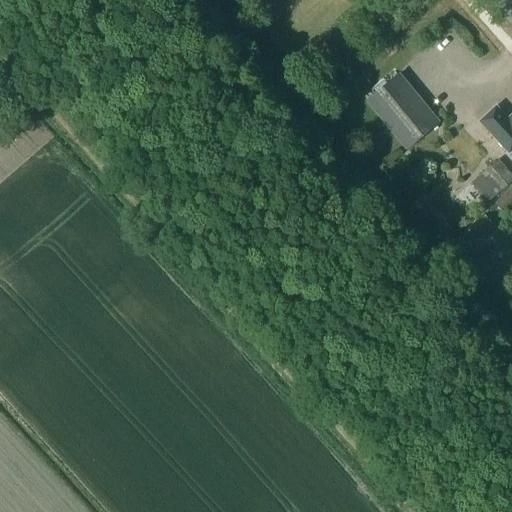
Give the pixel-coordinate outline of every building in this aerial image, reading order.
[(398,73),(365,100),(407,151),(439,124),(398,73)] [(511,118),(510,121),(499,108),(482,122),(510,154),(511,152),(511,118)] [(511,175),(500,161),(473,184),(490,203),(511,183),(511,175)] [(511,185),(497,199),(506,211),(511,205),(511,185)] [(460,237),(473,251),(498,229),(486,215),(460,237)] [(511,289),(507,285),(498,292),(510,306),(511,303),(511,289)]
